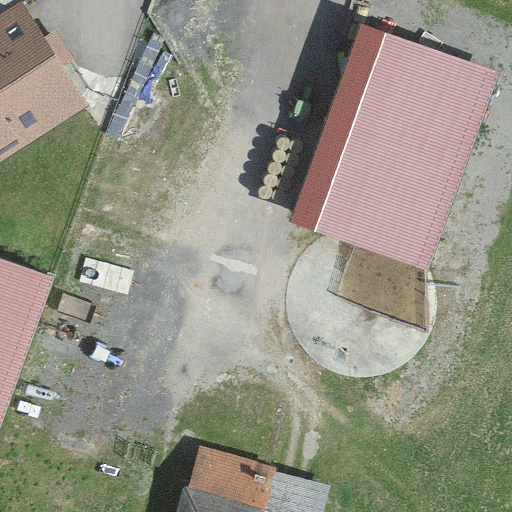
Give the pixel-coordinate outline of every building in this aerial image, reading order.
[(20,1),(0,13),(0,162),(88,106),(62,67),(74,59),(56,30),(44,38),(20,1)] [(340,228),(425,259),(492,74),(407,43),(340,228)] [(152,100),(151,100),(149,100),(148,101),(147,101),(146,101),(145,102),(144,102),(143,103),(142,104),(141,104),(140,105),(140,106),(139,107),(138,107),(138,108),(137,109),(136,110),(136,111),(136,112),(135,113),(135,115),(135,116),(135,117),(135,118),(135,119),(135,120),(135,121),(135,122),(136,124),(136,125),(137,126),(137,127),(138,128),(139,129),(139,130),(140,131),(141,131),(142,132),(143,133),(144,133),(145,134),(146,134),(147,135),(148,135),(149,135),(151,135),(152,136),(153,136),(154,135),(155,135),(156,135),(157,135),(158,134),(159,134),(160,134),(161,133),(162,132),(163,132),(164,131),(165,130),(166,129),(167,128),(168,127),(168,126),(169,125),(169,124),(169,123),(170,122),(170,121),(170,120),(170,119),(170,117),(170,116),(170,115),(170,114),(169,113),(169,112),(169,111),(168,110),(168,109),(167,108),(166,107),(166,106),(165,105),(164,105),(163,104),(162,103),(161,103),(160,102),(159,102),(158,101),(157,101),(156,101),(155,101),(154,100),(153,100),(152,100)] [(0,408),(49,274),(0,256),(0,408)] [(311,511),(320,484),(205,454),(189,511),(311,511)]
